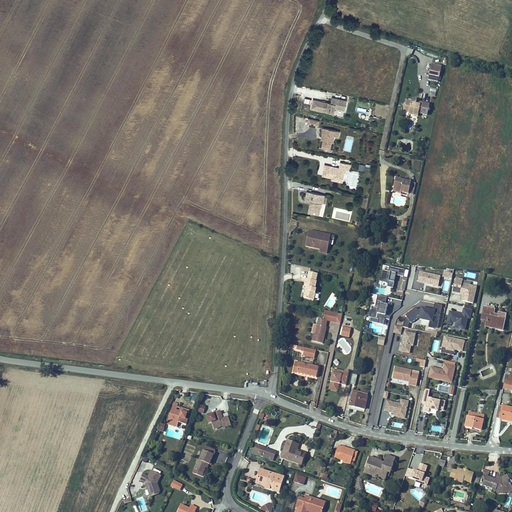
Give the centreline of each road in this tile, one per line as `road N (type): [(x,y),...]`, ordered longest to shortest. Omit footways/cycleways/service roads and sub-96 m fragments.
road 1 (residential): [(328,0),(289,101),(280,306),(267,396)]
road 2 (unclassified): [(0,357),(267,396)]
road 3 (unclassified): [(267,396),(389,437),(511,450)]
road 4 (unknown): [(362,431),(395,316),(409,302),(434,304)]
road 5 (residential): [(245,511),(230,503),(225,484),(267,396)]
